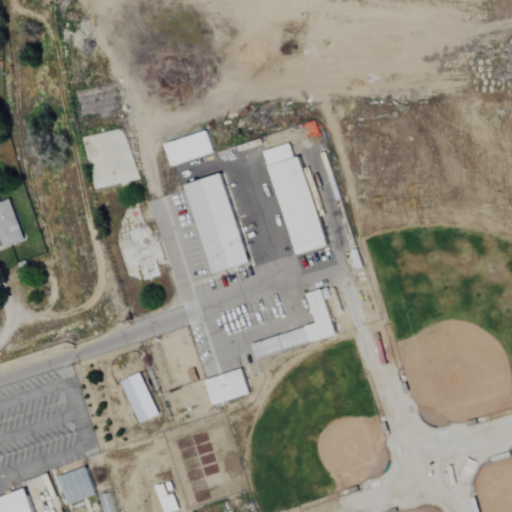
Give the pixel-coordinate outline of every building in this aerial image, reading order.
[(155,147),(206,130),(213,152),(170,166),(173,175),(166,177),(155,147)] [(269,166),(299,156),(328,246),(298,255),(269,166)] [(184,185),(220,173),(250,263),(213,275),(184,185)] [(0,249),(24,240),(8,200),(0,203),(0,249)] [(306,294),(322,289),(336,335),(256,360),(251,344),(316,324),(306,294)] [(206,380),(241,369),(249,394),(214,405),(206,380)] [(159,417),(141,374),(121,382),(139,425),(159,417)] [(59,477),(86,467),(96,496),(69,506),(59,477)] [(165,498),(161,487),(154,489),(162,511),(175,511),(179,511),(173,495),(165,498)] [(0,511),(0,497),(26,488),(34,511),(0,511)] [(114,511),(109,493),(96,497),(100,511),(114,511)]
